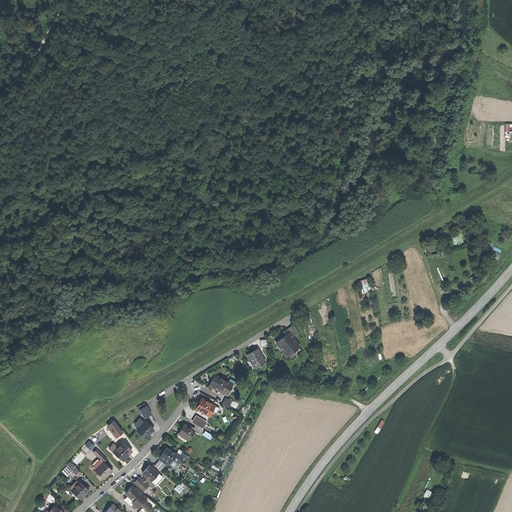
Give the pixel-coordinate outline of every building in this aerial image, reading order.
[(448,236),(452,246),(465,241),(462,231),(448,236)] [(358,280),(361,292),(376,288),(373,280),(369,281),(368,278),(358,280)] [(288,332),(292,337),(298,332),(292,324),(286,330),(288,333),(288,332)] [(288,333),(276,342),(286,355),(299,345),(292,337),(288,332),(288,333)] [(257,348),(247,355),(250,360),(251,359),(256,367),(265,362),(257,348)] [(215,375),(209,386),(218,390),(219,389),(228,394),(233,384),(215,375)] [(225,397),(222,404),(228,408),(232,401),(225,397)] [(201,398),(196,408),(209,415),(215,405),(201,398)] [(142,412),(145,417),(152,413),(146,402),(137,407),(141,413),(142,412)] [(192,421),(204,427),(208,420),(196,414),(192,421)] [(139,428),(145,421),(140,417),(134,424),(139,428)] [(114,419),(107,425),(116,436),(124,430),(114,419)] [(379,432),(386,421),(382,419),(375,430),(379,432)] [(139,428),(137,430),(145,438),(153,428),(145,421),(139,428)] [(184,424),(178,433),(189,440),(195,430),(184,424)] [(206,429),(203,433),(211,438),(213,434),(206,429)] [(90,439),(85,444),(91,449),(95,444),(90,439)] [(121,459),(124,456),(126,457),(132,450),(122,442),(113,452),(121,459)] [(166,448),(160,457),(165,459),(164,461),(169,464),(173,459),(176,454),(175,454),(166,448)] [(188,454),(180,448),(178,451),(186,457),(188,454)] [(103,462),(104,462),(107,459),(96,449),(93,452),(103,462)] [(176,452),(175,454),(176,454),(173,459),(179,463),(183,457),(176,452)] [(155,464),(161,469),(166,463),(160,459),(155,464)] [(68,465),(73,470),(76,474),(80,470),(71,460),(67,464),(68,465)] [(103,462),(95,470),(103,478),(112,470),(104,462),(103,462)] [(68,465),(63,470),(68,475),(73,470),(68,465)] [(149,465),(142,473),(145,475),(143,477),(147,481),(149,479),(151,481),(158,473),(149,465)] [(147,481),(143,477),(140,475),(134,481),(144,490),(150,484),(147,481)] [(182,480),(178,485),(188,491),(191,487),(182,480)] [(80,481),(71,490),(79,498),(88,489),(80,481)] [(125,494),(128,496),(125,498),(130,503),(132,501),(138,506),(147,496),(143,493),(143,492),(136,485),(136,486),(133,484),(125,494)] [(48,488),(42,501),(51,509),(55,504),(56,497),(51,493),(52,490),(48,488)] [(147,500),(142,505),(148,509),(152,504),(147,500)]
